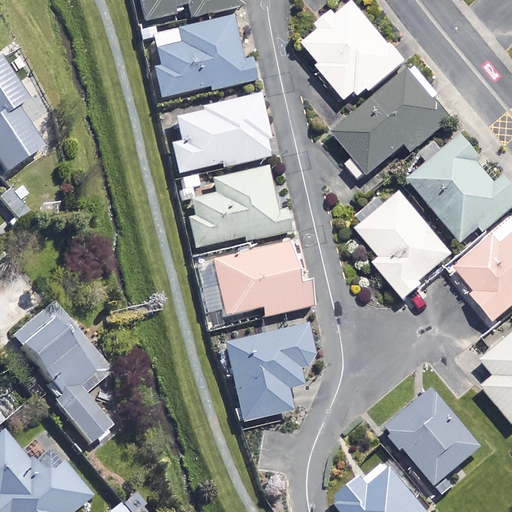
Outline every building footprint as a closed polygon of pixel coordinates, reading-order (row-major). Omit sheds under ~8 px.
[(137,0),(142,27),(181,19),(182,23),(240,12),(238,0),(137,0)] [(403,67),(351,6),(298,50),(350,112),(403,67)] [(237,56),(230,23),(147,40),(160,104),(248,86),(242,55),(237,56)] [(26,106),(0,65),(0,170),(4,178),(42,154),(15,113),(26,106)] [(451,124),(411,74),(333,136),(367,180),(407,148),(412,154),(451,124)] [(179,146),(172,148),(178,178),(269,161),(258,102),(199,113),(199,116),(175,121),(179,146)] [(463,250),(511,211),(458,145),(410,184),(463,250)] [(273,216),(265,173),(210,182),(214,201),(184,206),(192,252),(293,235),(289,213),(273,216)] [(451,260),(399,198),(356,234),(380,262),(373,268),(401,301),(451,260)] [(511,224),(455,273),(477,298),(473,301),(495,327),(511,311),(511,224)] [(294,293),(285,248),(210,262),(221,322),(260,314),(262,321),(311,312),(307,290),(294,293)] [(109,377),(50,306),(9,340),(62,404),(55,409),(88,449),(109,431),(82,399),(109,377)] [(311,367),(303,329),(222,348),(240,427),(289,416),(284,394),(301,390),(296,371),(311,367)] [(511,339),(481,365),(495,381),(482,392),(511,426),(511,339)] [(482,452),(433,395),(388,434),(436,491),(482,452)] [(43,487),(0,436),(0,511),(75,511),(90,500),(63,470),(43,487)] [(422,511),(388,466),(335,505),(339,511),(422,511)]
